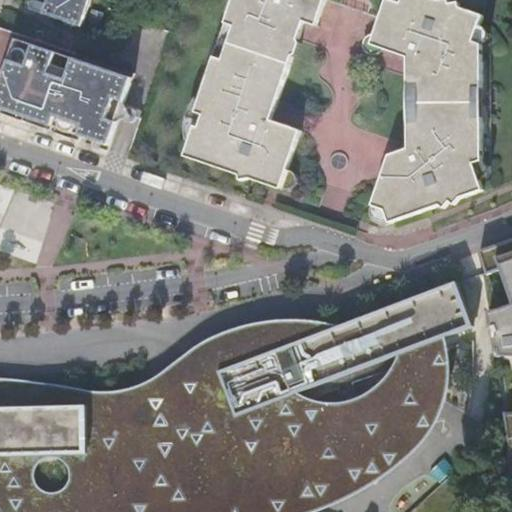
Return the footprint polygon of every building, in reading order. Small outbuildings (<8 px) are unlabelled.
[(34,0),(30,14),(78,31),(88,0),(34,0)] [(308,0),(229,0),(179,158),(286,197),(289,198),(294,198),(296,195),(298,191),(297,187),(294,180),(285,176),(297,136),(269,126),(308,0)] [(378,223),(384,226),(480,192),(472,171),(481,167),(479,50),(473,48),(485,14),(443,0),(381,0),(369,37),(364,39),(362,41),(359,45),(357,48),(355,50),(357,53),(360,57),(363,61),(374,64),(383,56),(405,64),(405,150),(387,158),(376,190),(374,197),(372,202),(371,206),(370,209),(370,213),(371,216),(373,220),(378,223)] [(0,105),(128,153),(149,89),(14,40),(0,84),(0,105)] [(511,239),(480,251),(488,275),(503,270),(511,297),(511,304),(489,311),(491,329),(494,331),(497,356),(511,357),(511,356),(511,412),(506,412),(510,446),(510,476),(511,475),(511,239)] [(0,511),(312,511),(336,504),(374,483),(411,455),(436,423),(447,388),(448,357),(447,338),(454,329),(461,326),(467,322),(467,311),(464,301),(459,291),(443,297),(419,307),(400,311),(383,315),(382,324),(359,327),(337,325),(300,320),(260,323),(228,331),(193,348),(159,375),(127,390),(84,391),(0,379),(0,511)]
